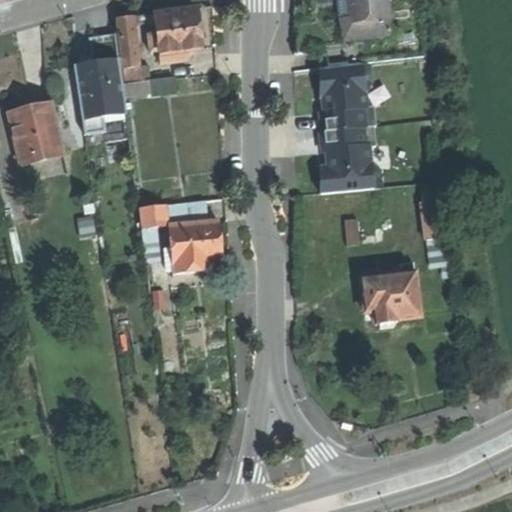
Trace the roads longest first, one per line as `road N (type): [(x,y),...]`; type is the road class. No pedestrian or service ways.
road 1 (residential): [(271,374),(271,281),(254,183),(261,0)]
road 2 (secondary): [(511,418),(423,459),(332,486)]
road 3 (secondary): [(356,511),(467,478),(511,455)]
road 4 (residential): [(271,374),(248,469),(250,510)]
road 5 (residential): [(332,486),(271,374)]
